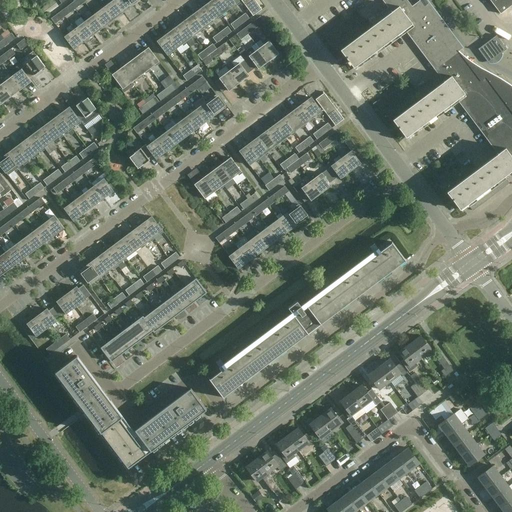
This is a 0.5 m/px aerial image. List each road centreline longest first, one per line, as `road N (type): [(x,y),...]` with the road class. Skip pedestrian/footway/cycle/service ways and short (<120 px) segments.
road 1 (residential): [(0,306),(321,64)]
road 2 (residential): [(136,481),(419,264),(446,233)]
road 3 (residential): [(112,393),(403,175)]
road 4 (tertiary): [(213,458),(470,265)]
road 5 (residential): [(0,135),(181,0)]
road 6 (tertiary): [(99,511),(0,380)]
road 7 (residential): [(298,507),(410,422)]
road 8 (unclassified): [(403,175),(321,64)]
